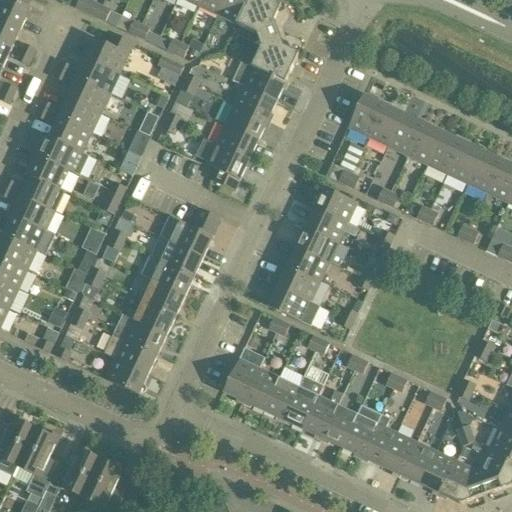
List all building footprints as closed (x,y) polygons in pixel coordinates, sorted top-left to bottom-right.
[(0,0),(0,19),(21,30),(31,10),(20,4),(21,0),(0,0)] [(79,0),(76,9),(97,19),(103,8),(95,4),(96,0),(79,0)] [(226,0),(201,0),(198,8),(218,17),(226,0)] [(250,0),(226,0),(218,17),(238,26),(250,0)] [(287,9),(268,0),(250,0),(238,26),(257,36),(259,41),(279,34),(278,30),(284,28),(287,26),(289,23),(290,19),(291,13),(287,9)] [(111,12),(103,8),(97,19),(105,23),(111,12)] [(0,43),(12,50),(21,30),(0,19),(0,43)] [(134,21),(127,34),(135,39),(142,25),(134,21)] [(135,39),(144,43),(150,29),(142,25),(135,39)] [(262,48),(253,68),(286,83),(302,50),(302,47),(302,44),(300,42),(298,40),(292,37),(290,37),(289,37),(287,37),(281,39),(279,34),(259,41),(262,48)] [(96,40),(87,61),(120,76),(134,45),(113,35),(108,45),(96,40)] [(160,38),(156,47),(167,52),(166,53),(175,57),(181,44),(172,40),(171,44),(160,38)] [(0,67),(3,69),(12,50),(0,43),(0,67)] [(189,48),(181,44),(175,57),(183,61),(189,48)] [(24,45),(20,53),(32,59),(36,51),(24,45)] [(190,56),(198,60),(200,54),(192,51),(190,56)] [(28,67),(32,59),(20,53),(17,61),(28,67)] [(184,68),(162,58),(158,66),(180,77),(184,68)] [(110,96),(120,76),(87,61),(77,80),(110,96)] [(61,63),(58,71),(69,76),(73,68),(61,63)] [(233,82),(244,87),(277,103),(286,83),(253,68),(242,63),(233,82)] [(58,71),(54,79),(65,84),(69,76),(58,71)] [(201,81),(188,75),(184,83),(197,89),(201,81)] [(77,80),(68,100),(101,115),(110,96),(77,80)] [(193,98),(197,89),(184,83),(180,91),(193,98)] [(6,84),(2,92),(14,98),(18,90),(6,84)] [(268,123),(277,103),(244,87),(234,107),(268,123)] [(0,101),(10,106),(14,98),(2,92),(0,97),(0,101)] [(168,100),(160,96),(155,107),(163,111),(168,100)] [(348,130),(369,139),(385,106),(364,96),(348,130)] [(68,100),(59,119),(92,135),(101,115),(68,100)] [(43,102),(39,110),(51,115),(55,107),(43,102)] [(385,106),(369,139),(389,149),(404,115),(385,106)] [(234,107),(225,126),(259,142),(268,123),(234,107)] [(47,123),(51,115),(39,110),(35,118),(47,123)] [(155,129),(159,120),(148,114),(144,124),(155,129)] [(182,120),(170,115),(167,123),(178,128),(182,120)] [(389,149),(408,158),(423,124),(404,115),(389,149)] [(83,154),(92,135),(59,119),(50,138),(46,136),(45,137),(83,154)] [(167,123),(163,131),(174,136),(178,128),(167,123)] [(423,124),(408,158),(428,167),(443,134),(423,124)] [(259,142),(225,126),(216,146),(250,162),(259,142)] [(428,167),(447,176),(463,143),(443,134),(428,167)] [(36,157),(69,172),(80,177),(88,158),(82,155),(83,154),(45,137),(36,157)] [(218,172),(213,183),(235,193),(250,162),(216,146),(204,141),(196,158),(208,163),(207,167),(218,172)] [(463,143),(447,176),(467,185),(483,152),(463,143)] [(467,185),(487,195),(503,162),(483,152),(467,185)] [(61,190),(69,172),(36,157),(27,176),(64,193),(65,192),(61,190)] [(487,195),(508,205),(511,197),(511,165),(503,162),(487,195)] [(344,172),(338,183),(347,187),(352,175),(344,172)] [(360,179),(352,175),(347,187),(354,191),(360,179)] [(55,213),(64,193),(27,176),(27,177),(31,179),(22,197),(55,213)] [(6,180),(2,188),(14,194),(18,186),(6,180)] [(115,183),(111,191),(123,197),(126,189),(115,183)] [(0,196),(10,202),(14,194),(2,188),(0,193),(0,196)] [(315,210),(348,225),(358,205),(324,189),(315,210)] [(391,194),(383,190),(377,201),(386,206),(391,194)] [(123,197),(111,191),(107,200),(106,199),(101,211),(114,216),(119,205),(123,197)] [(399,197),(391,194),(386,206),(394,209),(399,197)] [(46,232),(55,213),(22,197),(13,217),(46,232)] [(409,204),(406,212),(414,216),(417,208),(409,204)] [(424,223),(430,211),(422,208),(417,219),(424,223)] [(200,210),(192,228),(169,218),(159,238),(204,259),(222,220),(200,210)] [(339,245),(348,225),(315,210),(306,229),(339,245)] [(438,216),(430,211),(424,223),(433,227),(438,216)] [(106,228),(111,217),(101,212),(96,223),(106,228)] [(133,226),(137,218),(124,212),(121,220),(133,226)] [(389,215),(386,222),(396,227),(399,220),(389,215)] [(4,237),(37,252),(46,232),(13,217),(4,237)] [(462,227),(457,238),(465,242),(471,231),(462,227)] [(297,249),(330,264),(339,245),(306,229),(297,249)] [(128,237),(115,231),(111,239),(124,245),(128,237)] [(471,231),(465,242),(473,246),(479,235),(471,231)] [(383,232),(379,240),(391,245),(395,237),(383,232)] [(37,252),(4,237),(0,244),(0,258),(28,272),(37,252)] [(159,238),(151,258),(195,278),(204,259),(159,238)] [(107,247),(108,248),(120,254),(124,245),(111,239),(107,247)] [(391,245),(379,240),(375,248),(387,253),(391,245)] [(132,244),(127,262),(137,264),(142,247),(132,244)] [(505,261),(511,250),(503,246),(497,258),(505,261)] [(320,284),(330,264),(297,249),(287,268),(320,284)] [(0,282),(18,291),(28,272),(0,258),(0,282)] [(142,277),(152,282),(185,298),(195,278),(151,258),(142,277)] [(287,268),(278,288),(311,303),(320,284),(287,268)] [(90,277),(102,283),(106,274),(94,269),(90,277)] [(365,271),(361,279),(372,284),(376,276),(365,271)] [(86,285),(98,291),(102,283),(90,277),(86,285)] [(372,284),(361,279),(357,287),(369,293),(372,284)] [(0,282),(0,306),(9,311),(18,291),(0,282)] [(185,298),(152,282),(143,302),(176,317),(185,298)] [(320,308),(311,303),(278,288),(269,308),(311,328),(320,308)] [(76,296),(67,292),(63,299),(73,304),(76,296)] [(129,310),(125,317),(167,337),(176,317),(143,302),(137,313),(129,310)] [(499,305),(495,314),(507,320),(511,311),(499,305)] [(0,330),(9,311),(0,306),(0,330)] [(78,309),(74,317),(87,323),(91,315),(78,309)] [(48,324),(61,330),(68,316),(55,310),(48,324)] [(346,310),(343,318),(354,324),(358,315),(346,310)] [(114,336),(158,356),(167,337),(125,317),(123,316),(114,336)] [(70,326),(83,332),(87,323),(74,317),(70,326)] [(354,324),(343,318),(339,326),(350,332),(354,324)] [(282,323),(274,319),(269,331),(277,334),(282,323)] [(500,325),(492,321),(488,330),(496,334),(500,325)] [(285,338),(290,327),(282,323),(277,334),(285,338)] [(38,349),(49,355),(59,334),(47,329),(38,349)] [(105,355),(115,360),(148,376),(158,356),(114,336),(105,355)] [(313,337),(308,349),(316,353),(321,341),(313,337)] [(321,341),(316,353),(324,357),(329,345),(321,341)] [(494,347),(482,342),(478,350),(490,355),(494,347)] [(56,358),(67,363),(72,355),(68,353),(60,349),(56,358)] [(486,363),(490,355),(478,350),(475,358),(486,363)] [(352,357),(347,368),(355,372),(360,360),(352,357)] [(115,360),(106,381),(139,397),(148,376),(115,360)] [(239,360),(224,394),(244,403),(260,370),(239,360)] [(355,372),(363,376),(368,364),(360,360),(355,372)] [(260,370),(244,403),(264,413),(279,379),(260,370)] [(391,375),(386,387),(394,390),(399,379),(391,375)] [(304,378),(283,422),(303,431),(319,398),(323,387),(304,378)] [(279,379),(264,413),(283,422),(299,388),(279,379)] [(394,390),(402,394),(407,383),(399,379),(394,390)] [(476,386),(464,381),(460,389),(472,395),(476,386)] [(407,432),(425,393),(410,386),(392,425),(407,432)] [(460,389),(456,397),(468,403),(472,395),(460,389)] [(319,398),(303,431),(323,440),(338,407),(343,396),(335,392),(330,403),(319,398)] [(425,405),(433,409),(439,397),(431,393),(425,405)] [(433,409),(441,413),(447,401),(439,397),(433,409)] [(338,407),(323,440),(342,449),(358,416),(338,407)] [(362,459),(377,425),(382,416),(362,407),(358,416),(342,449),(362,459)] [(511,413),(507,411),(504,419),(498,431),(511,437),(511,413)] [(463,429),(469,427),(470,427),(474,419),(459,413),(457,413),(463,429)] [(377,425),(362,459),(381,468),(397,434),(386,429),(390,420),(382,416),(377,425)] [(2,443),(0,442),(0,469),(14,476),(35,431),(25,426),(27,423),(14,418),(2,443)] [(472,435),(469,427),(457,431),(460,439),(472,435)] [(39,507),(46,493),(52,481),(57,469),(47,465),(59,439),(47,433),(45,436),(35,431),(14,476),(13,478),(30,486),(27,493),(31,495),(27,502),(39,507)] [(489,451),(511,461),(511,437),(498,431),(489,451)] [(397,434),(381,468),(401,477),(417,444),(397,434)] [(475,444),(472,435),(460,439),(463,448),(475,444)] [(401,477),(409,481),(421,486),(436,453),(417,444),(401,477)] [(57,469),(52,481),(46,493),(57,498),(61,488),(83,498),(101,462),(91,457),(92,454),(79,448),(67,474),(57,469)] [(511,461),(489,451),(479,471),(478,472),(487,496),(511,487),(511,461)] [(436,453),(421,486),(440,496),(456,462),(436,453)] [(116,511),(123,500),(112,495),(125,469),(112,463),(110,466),(101,462),(83,498),(106,509),(104,511),(116,511)] [(456,462),(440,496),(461,505),(487,496),(478,472),(477,472),(456,462)] [(36,511),(39,508),(27,503),(22,511),(36,511)]
